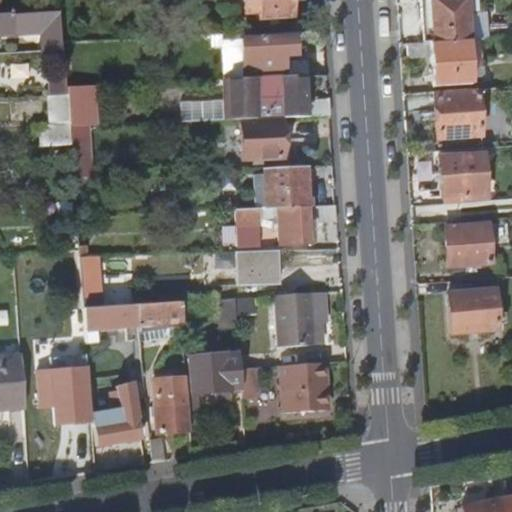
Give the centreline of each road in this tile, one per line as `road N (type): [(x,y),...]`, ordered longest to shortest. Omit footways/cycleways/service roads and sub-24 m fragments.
road 1 (residential): [(356,0),(389,455)]
road 2 (residential): [(74,511),(389,455)]
road 3 (residential): [(389,455),(511,435)]
